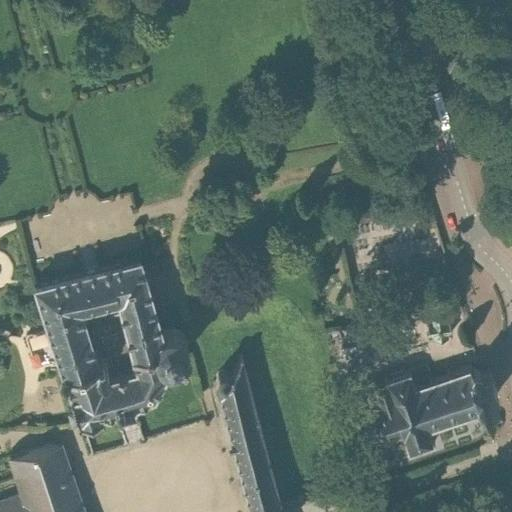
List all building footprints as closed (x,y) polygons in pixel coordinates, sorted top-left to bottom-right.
[(393,139),(409,134),(406,125),(391,130),(391,131),(393,139)] [(168,330),(164,330),(161,332),(140,257),(37,284),(78,419),(116,407),(117,410),(131,405),(131,403),(153,393),(169,364),(173,364),(176,363),(179,361),(182,358),(184,355),(186,351),(186,341),(184,337),(181,334),(177,332),(173,330),(170,330),(168,330)] [(432,331),(433,338),(447,336),(446,332),(450,332),(448,318),(443,318),(443,315),(431,317),(431,321),(426,322),(427,332),(432,331)] [(282,511),(281,507),(242,355),(238,354),(237,356),(239,357),(229,374),(228,372),(226,371),(224,370),(221,370),(219,371),(217,372),(216,375),(216,378),(219,382),(221,383),(224,383),(218,392),(249,511),(84,511),(59,440),(10,453),(22,490),(0,498),(0,511),(282,511)] [(476,400),(497,393),(489,368),(481,369),(480,363),(472,365),(471,363),(470,361),(467,361),(466,363),(466,367),(453,369),(453,367),(451,364),(448,365),(447,367),(446,372),(431,375),(430,373),(429,368),(426,373),(425,378),(416,379),(415,371),(415,364),(412,364),(408,369),(406,371),(404,368),(401,368),(399,369),(398,372),(394,374),(392,372),(391,371),(389,371),(387,373),(387,376),(380,378),(378,375),(377,374),(374,377),(374,380),(366,383),(369,396),(371,405),(369,408),(366,410),(366,416),(369,419),(370,422),(372,426),(371,429),(372,432),(377,431),(378,430),(380,429),(382,430),(385,448),(386,450),(390,450),(408,445),(410,449),(412,449),(413,446),(413,444),(416,444),(419,447),(420,448),(423,447),(425,442),(429,441),(432,442),(435,441),(434,438),(432,433),(430,429),(428,425),(441,421),(441,424),(443,427),(447,426),(449,423),(447,419),(458,417),(459,419),(462,421),(465,420),(465,417),(465,414),(471,412),(475,413),(477,414),(480,413),(480,410),(478,406),(476,400)]
